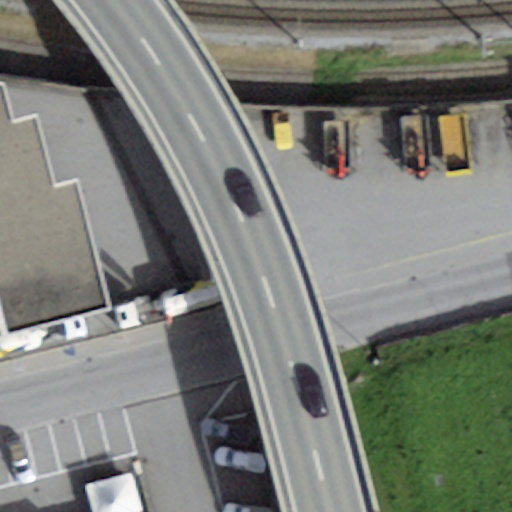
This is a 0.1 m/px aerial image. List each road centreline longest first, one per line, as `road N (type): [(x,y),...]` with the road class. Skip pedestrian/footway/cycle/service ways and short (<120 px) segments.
road 1 (secondary): [(111,0),(183,102),(245,217),(333,511)]
road 2 (residential): [(0,399),(511,269)]
